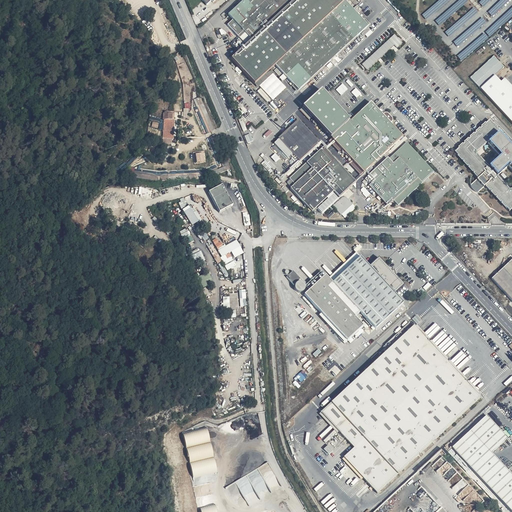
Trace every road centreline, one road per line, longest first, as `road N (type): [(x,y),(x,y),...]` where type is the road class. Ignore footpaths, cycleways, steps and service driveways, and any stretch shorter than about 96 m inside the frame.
road 1 (unclassified): [(175,0),(249,173),(281,214),(329,231),(429,232)]
road 2 (unclassified): [(429,232),(511,330)]
